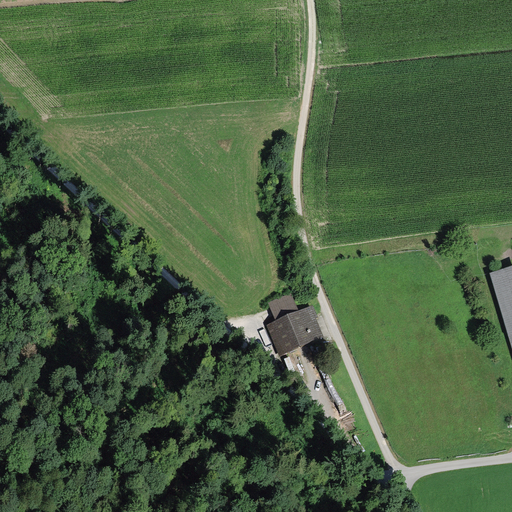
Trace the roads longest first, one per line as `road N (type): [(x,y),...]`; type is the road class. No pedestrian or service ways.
road 1 (track): [(399,481),(0,124)]
road 2 (track): [(310,0),(294,193),(302,246),(399,481)]
